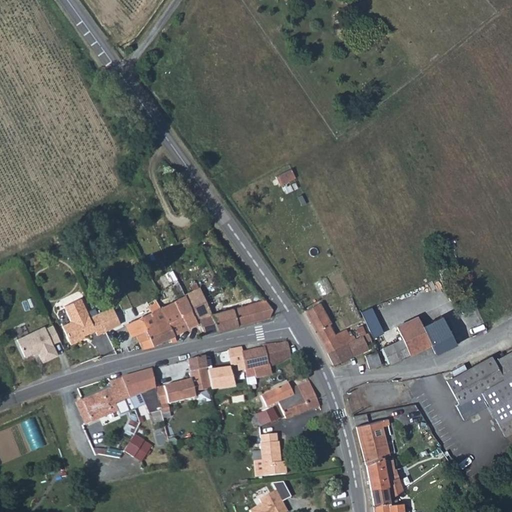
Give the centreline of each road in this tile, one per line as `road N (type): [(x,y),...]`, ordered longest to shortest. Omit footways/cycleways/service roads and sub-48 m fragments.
road 1 (tertiary): [(296,325),(65,0)]
road 2 (tertiary): [(0,407),(107,369),(296,325)]
road 3 (tertiary): [(359,511),(334,402),(296,325)]
